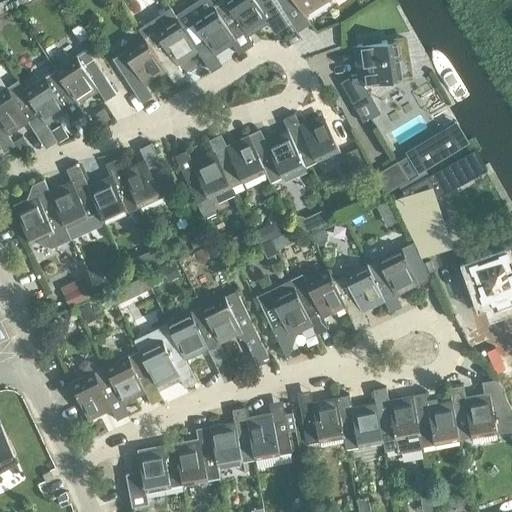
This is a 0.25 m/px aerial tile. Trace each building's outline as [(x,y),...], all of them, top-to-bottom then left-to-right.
[(256,0),(225,0),(215,7),(232,34),(237,40),(243,51),(254,43),(248,33),(269,20),(276,30),(287,23),(272,0),(258,0),(257,1),(256,0)] [(277,0),(281,6),(290,0),(295,0),(305,15),(328,0),(277,0)] [(185,74),(174,58),(194,45),(195,44),(184,27),(178,17),(170,6),(138,27),(145,38),(163,65),(174,82),(185,74)] [(232,34),(215,7),(184,27),(195,44),(194,45),(199,51),(201,54),(232,34)] [(72,28),(80,41),(89,35),(80,23),(72,28)] [(364,121),(378,113),(360,84),(413,76),(407,37),(381,41),(380,37),(361,40),(362,44),(357,45),(360,63),(356,64),(358,74),(350,75),(340,81),(354,104),(364,121)] [(131,85),(163,65),(145,38),(114,58),(131,85)] [(231,44),(238,54),(243,51),(237,40),(231,44)] [(117,93),(88,48),(56,69),(74,97),(95,83),(106,100),(117,93)] [(56,69),(25,89),(43,117),(56,109),(60,108),(62,108),(66,110),(68,113),(70,117),(70,122),(70,123),(85,114),(74,97),(56,69)] [(43,117),(25,89),(19,80),(0,91),(0,119),(8,133),(28,120),(36,133),(47,125),(42,118),(43,117)] [(103,109),(93,116),(100,126),(110,119),(103,109)] [(295,112),(283,118),(292,136),(305,164),(339,148),(323,114),(301,125),(295,112)] [(14,141),(8,133),(0,119),(0,144),(4,152),(16,144),(14,141)] [(469,142),(462,131),(456,121),(406,153),(419,174),(469,142)] [(61,125),(52,131),(59,142),(68,136),(61,125)] [(23,135),(14,141),(16,144),(21,153),(30,147),(23,135)] [(271,181),(305,164),(292,136),(258,152),(267,169),(266,170),(271,181)] [(232,186),(266,170),(267,169),(258,152),(253,140),(218,156),(232,186)] [(149,166),(126,176),(141,207),(175,191),(152,142),(140,148),(149,166)] [(359,146),(348,152),(352,160),(363,155),(359,146)] [(407,197),(400,199),(426,250),(448,242),(434,200),(489,166),(476,146),(429,175),(405,190),(407,197)] [(215,194),(232,186),(218,156),(196,167),(187,149),(175,155),(198,202),(205,218),(215,213),(215,194)] [(115,182),(92,192),(102,212),(101,212),(105,222),(106,223),(141,207),(126,176),(118,158),(106,163),(115,182)] [(408,180),(397,162),(377,175),(389,193),(408,180)] [(72,179),(50,190),(67,228),(72,238),(105,222),(101,212),(102,212),(92,192),(79,163),(67,168),(72,179)] [(38,195),(15,206),(33,244),(37,242),(51,247),(72,238),(67,228),(50,190),(45,179),(33,184),(38,195)] [(383,218),(395,212),(389,199),(377,205),(383,218)] [(312,229),(306,217),(299,214),(293,217),(298,229),(306,232),(312,229)] [(327,237),(323,229),(312,234),(318,246),(326,242),(327,237)] [(402,246),(410,242),(406,232),(398,236),(402,246)] [(285,244),(281,234),(271,238),(275,249),(285,244)] [(196,248),(202,245),(198,236),(191,240),(196,248)] [(271,238),(261,242),(267,257),(277,253),(275,249),(271,238)] [(404,282),(416,276),(402,247),(384,256),(368,263),(382,293),(386,300),(391,310),(403,305),(398,294),(404,291),(404,282)] [(511,289),(511,263),(507,249),(469,262),(483,300),(511,289)] [(134,274),(148,268),(142,254),(128,260),(134,274)] [(185,271),(177,256),(160,265),(168,280),(185,271)] [(368,263),(335,280),(334,280),(342,297),(356,327),(368,321),(363,311),(375,305),(371,298),(382,293),(368,263)] [(306,280),(302,273),(291,278),(313,324),(317,332),(329,326),(324,316),(335,310),(331,303),(342,297),(334,280),(335,280),(329,269),(306,280)] [(151,288),(145,274),(133,279),(139,293),(151,288)] [(302,329),(313,324),(291,278),(257,295),(260,302),(288,358),(289,358),(287,354),(289,350),(297,346),(293,338),(295,329),(301,327),(302,329)] [(70,306),(95,295),(90,284),(65,294),(70,306)] [(270,359),(236,290),(202,306),(217,336),(226,331),(227,333),(231,336),(238,333),(244,336),(257,365),(270,359)] [(88,322),(96,318),(88,300),(80,304),(88,322)] [(202,306),(169,322),(186,359),(208,348),(221,375),(233,369),(217,336),(202,306)] [(69,322),(79,317),(75,309),(65,314),(69,322)] [(185,387),(197,381),(186,359),(169,322),(134,340),(139,350),(140,350),(156,383),(168,378),(166,374),(176,369),(185,387)] [(146,392),(152,403),(163,397),(156,383),(140,350),(139,350),(106,366),(124,403),(146,392)] [(117,419),(129,414),(124,403),(106,366),(72,383),(89,420),(112,409),(117,419)] [(450,386),(452,398),(460,438),(497,431),(511,429),(511,407),(506,395),(491,398),(490,391),(477,393),(477,394),(466,396),(463,384),(450,386)] [(387,386),(373,388),(376,400),(384,439),(386,450),(398,448),(398,451),(423,447),(423,445),(413,393),(401,395),(401,399),(390,401),(387,386)] [(426,391),(413,393),(423,445),(460,438),(452,398),(428,402),(426,391)] [(344,435),(346,446),(384,439),(376,400),(364,402),(364,406),(353,408),(350,393),(337,395),(338,403),(344,435)] [(307,442),(344,435),(338,403),(301,410),(307,442)] [(223,423),(211,425),(218,466),(255,459),(248,418),(245,406),(233,409),(236,428),(225,431),(223,423)] [(284,414),(272,414),(248,418),(255,459),(291,452),(288,431),(296,429),(293,413),(284,414)] [(0,471),(3,470),(6,468),(10,466),(14,464),(18,460),(14,452),(1,422),(0,421),(0,471)] [(200,438),(175,443),(183,484),(221,477),(218,466),(211,425),(198,428),(200,438)] [(147,491),(183,484),(175,443),(163,445),(164,454),(140,459),(142,470),(126,473),(133,506),(149,503),(147,491)] [(292,480),(303,478),(300,462),(289,464),(292,480)] [(43,474),(46,480),(53,477),(49,471),(43,474)] [(55,498),(62,495),(58,487),(51,490),(55,498)] [(61,506),(70,502),(66,494),(58,497),(61,506)] [(425,511),(434,510),(432,495),(421,497),(423,511),(425,511)] [(371,510),(368,497),(358,499),(361,511),(371,510)]
